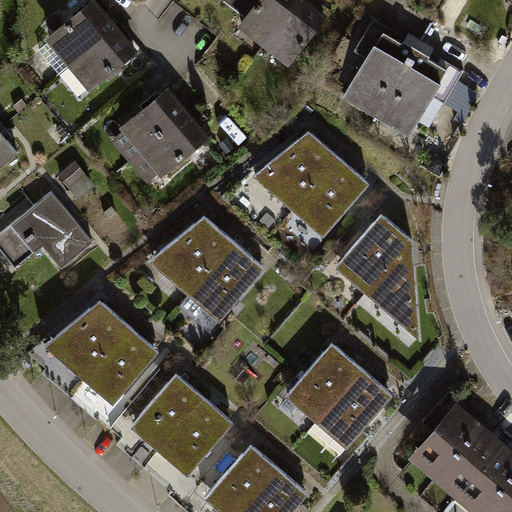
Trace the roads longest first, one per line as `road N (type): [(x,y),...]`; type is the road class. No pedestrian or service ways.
road 1 (residential): [(511,389),(490,362),(466,299),(458,224),(471,154),(511,70)]
road 2 (residential): [(0,382),(126,511)]
